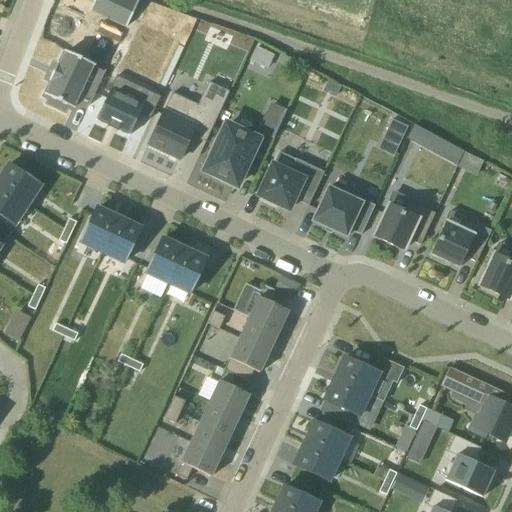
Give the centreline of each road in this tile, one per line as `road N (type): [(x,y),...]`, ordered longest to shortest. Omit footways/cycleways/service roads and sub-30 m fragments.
road 1 (residential): [(0,118),(338,276)]
road 2 (residential): [(233,511),(338,276)]
road 3 (residential): [(338,276),(366,279),(511,345)]
